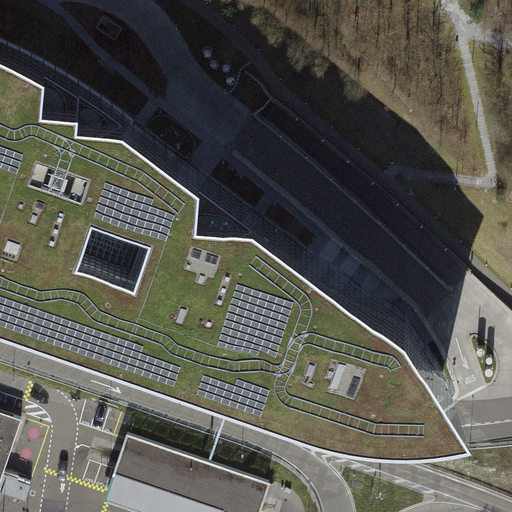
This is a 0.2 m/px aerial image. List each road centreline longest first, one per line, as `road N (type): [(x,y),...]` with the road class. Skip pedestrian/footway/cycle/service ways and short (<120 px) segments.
road 1 (motorway): [(217,396),(494,511)]
road 2 (secondary): [(217,396),(376,429),(511,429)]
road 3 (secondary): [(0,320),(217,396)]
road 4 (secondary): [(217,396),(309,463),(338,511)]
